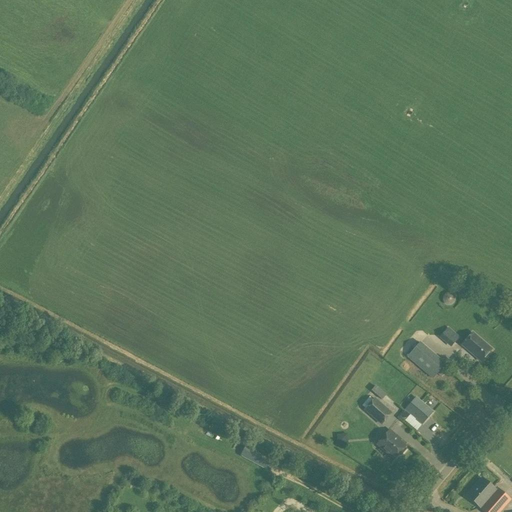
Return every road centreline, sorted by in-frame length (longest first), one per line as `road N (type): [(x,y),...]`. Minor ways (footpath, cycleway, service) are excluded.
road 1 (unclassified): [(411,511),(511,395)]
road 2 (track): [(60,99),(128,0)]
